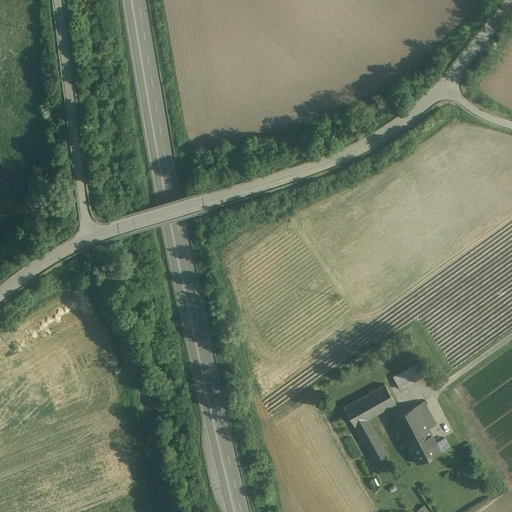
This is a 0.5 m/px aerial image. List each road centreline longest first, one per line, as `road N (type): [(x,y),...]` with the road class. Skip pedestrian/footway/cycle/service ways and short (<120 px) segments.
road 1 (trunk): [(133,0),(238,511)]
road 2 (unclassified): [(443,85),(390,128),(329,160),(88,235)]
road 3 (unclassified): [(56,0),(88,235)]
